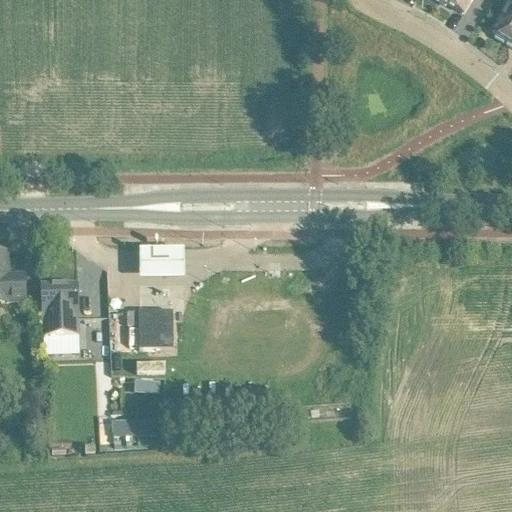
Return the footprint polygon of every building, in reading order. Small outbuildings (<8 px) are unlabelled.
[(437,0),(463,16),(472,0),(496,0),(497,0),(498,1),(498,0),(437,0)] [(511,0),(502,18),(491,35),(511,47),(511,0)] [(182,253),(138,254),(138,283),(182,282),(182,253)] [(0,254),(0,304),(9,304),(24,304),(24,277),(7,277),(7,254),(0,254)] [(77,287),(40,288),(40,308),(41,322),(44,322),(44,338),(79,337),(78,321),(78,307),(77,287)] [(138,315),(127,315),(127,328),(138,328),(138,352),(173,352),(173,314),(138,314),(138,315)] [(160,396),(161,384),(138,383),(137,395),(160,396)] [(163,436),(162,421),(113,423),(114,438),(163,436)]
